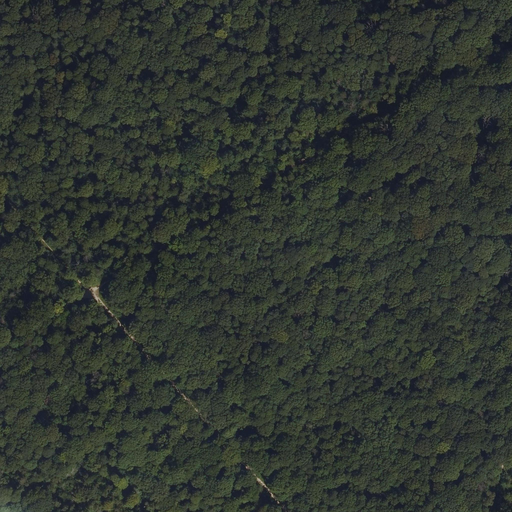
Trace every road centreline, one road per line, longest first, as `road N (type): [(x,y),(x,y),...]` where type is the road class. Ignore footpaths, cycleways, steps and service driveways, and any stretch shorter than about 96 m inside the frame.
road 1 (track): [(511,34),(98,292)]
road 2 (track): [(287,511),(98,292)]
road 3 (track): [(0,184),(98,292)]
